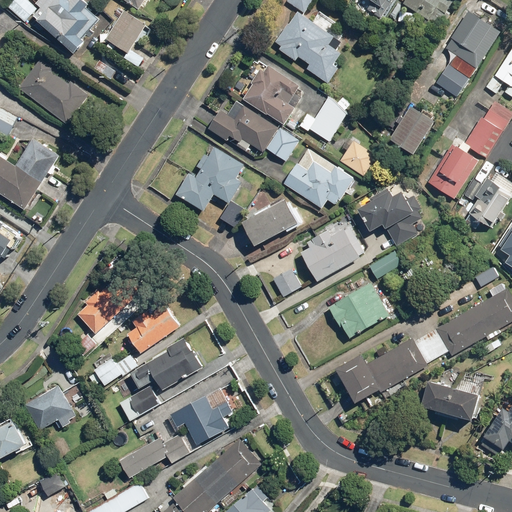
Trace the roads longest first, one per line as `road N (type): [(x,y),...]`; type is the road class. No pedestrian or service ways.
road 1 (residential): [(103,195),(213,268),(325,445),(353,460),(511,503)]
road 2 (tertiary): [(103,195),(229,0)]
road 3 (tertiary): [(0,343),(103,195)]
